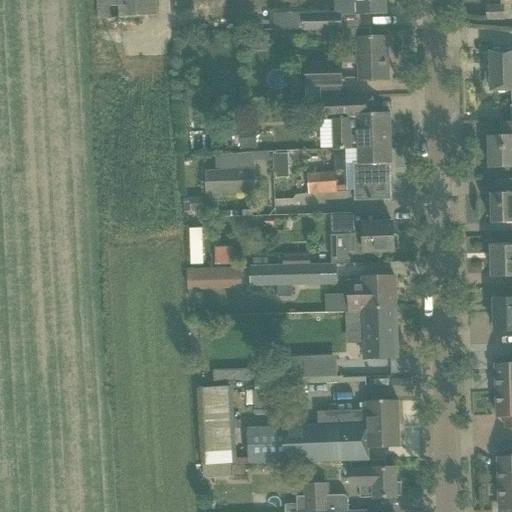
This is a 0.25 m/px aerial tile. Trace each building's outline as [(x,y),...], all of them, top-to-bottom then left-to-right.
[(96,0),(98,20),(156,16),(155,0),(96,0)] [(355,0),(356,16),(366,15),(386,15),(385,0),(355,0)] [(511,6),(487,7),(487,20),(511,19),(511,6)] [(304,16),(304,30),(341,28),(341,14),(304,16)] [(358,64),(358,82),(369,81),(389,81),(387,36),(367,37),(355,37),(356,64),(358,64)] [(243,52),(252,52),(252,37),(243,37),(243,52)] [(491,69),(486,69),(487,89),(491,89),(491,91),(511,90),(511,51),(490,52),(491,63),(491,69)] [(307,63),(307,88),(340,87),(339,62),(307,63)] [(332,119),(333,149),(391,147),(390,113),(373,114),(372,97),(320,99),(321,116),(346,115),(346,119),(332,119)] [(190,108),(182,108),(183,124),(191,123),(190,108)] [(489,151),(487,151),(487,165),(490,165),(490,168),(510,168),(511,167),(511,122),(501,123),(501,138),(489,138),(489,151)] [(256,129),(240,130),(240,150),(257,150),(256,129)] [(358,164),(353,164),(354,192),(355,201),(391,200),(390,164),(391,165),(391,147),(358,148),(358,164)] [(222,171),(206,171),(207,193),(256,192),(255,161),(254,151),(240,152),(221,153),(221,154),(222,171)] [(277,166),(277,178),(289,177),(288,166),(277,166)] [(308,173),(309,194),(337,193),(336,172),(308,173)] [(490,194),(491,224),(511,223),(511,179),(501,179),(502,193),(490,194)] [(207,197),(183,198),(184,211),(191,210),(192,212),(208,211),(207,197)] [(347,235),(348,252),(393,251),(393,250),(398,249),(398,236),(393,235),(392,224),(363,225),(355,226),(355,213),(331,214),(331,236),(347,235)] [(232,247),(215,248),(215,265),(232,265),(232,247)] [(511,247),(492,249),(493,277),(511,276),(511,247)] [(285,254),(285,265),(310,264),(310,253),(285,254)] [(278,286),(278,297),(292,296),(292,286),(336,285),(336,264),(310,264),(285,265),(250,266),(251,287),(278,286)] [(188,289),(189,289),(221,288),(220,268),(188,269),(187,269),(188,289)] [(350,281),(351,313),(363,312),(395,311),(394,277),(361,278),(362,280),(350,281)] [(511,299),(494,300),(495,332),(511,331),(511,299)] [(397,358),(395,311),(363,312),(365,359),(397,358)] [(511,363),(496,364),(496,391),(511,390),(511,352),(511,356),(511,363)] [(274,379),(337,376),(336,356),(273,358),(274,379)] [(257,381),(258,414),(281,414),(280,380),(257,381)] [(203,387),(206,465),(233,464),(230,386),(203,387)] [(505,430),(511,429),(511,390),(496,391),(497,418),(505,418),(505,430)] [(325,424),(282,426),(282,427),(284,463),(350,461),(359,460),(369,460),(369,449),(379,448),(400,448),(398,401),(377,402),(366,402),(367,423),(325,424)] [(256,427),(258,457),(272,456),(270,426),(256,427)] [(502,457),(498,458),(499,485),(503,484),(511,484),(511,446),(502,446),(502,457)] [(386,469),(386,459),(369,460),(359,460),(350,461),(351,486),(360,486),(360,498),(373,498),(373,499),(397,498),(397,496),(401,496),(400,483),(396,483),(396,469),(386,469)] [(245,464),(230,464),(230,477),(246,477),(245,464)] [(511,511),(511,484),(499,485),(500,511),(511,511)] [(315,511),(337,511),(337,496),(296,497),(297,504),(285,505),(285,511),(315,511)]
